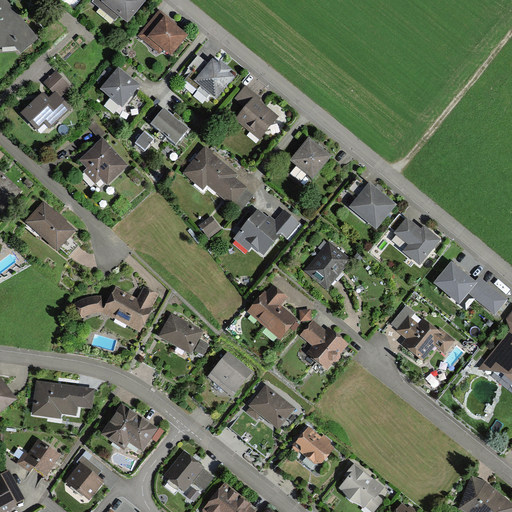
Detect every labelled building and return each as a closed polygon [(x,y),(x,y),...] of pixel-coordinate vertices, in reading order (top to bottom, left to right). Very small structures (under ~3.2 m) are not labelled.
[(20,53),(37,39),(4,0),(0,0),(0,47),(16,47),(20,53)] [(127,23),(145,3),(142,0),(95,0),(94,2),(115,20),(119,16),(127,23)] [(189,36),(159,10),(137,36),(160,56),(164,51),(171,57),(189,36)] [(194,82),(216,99),(232,79),(225,74),(228,71),(218,63),(215,67),(210,62),(194,82)] [(122,109),(141,87),(119,69),(100,91),(122,109)] [(43,91),(21,113),(37,131),(45,123),(50,128),(72,108),(62,98),(71,88),(56,72),(42,85),(52,95),(50,98),(43,91)] [(247,108),(237,121),(261,139),(279,116),(259,100),(260,99),(245,87),(236,99),(247,108)] [(151,125),(176,146),(189,130),(163,109),(166,106),(157,99),(144,116),(153,123),(151,125)] [(94,122),(88,127),(99,139),(105,134),(94,122)] [(309,138),(291,160),(314,179),(332,157),(309,138)] [(129,166),(103,139),(79,161),(87,170),(84,173),(97,186),(102,181),(108,187),(129,166)] [(236,174),(203,148),(181,175),(204,193),(209,188),(233,207),(248,187),(234,177),(236,174)] [(127,175),(135,184),(143,178),(135,169),(127,175)] [(0,212),(1,213),(21,191),(0,171),(0,212)] [(369,184),(349,209),(377,231),(397,207),(369,184)] [(26,224),(58,252),(77,231),(45,203),(26,224)] [(269,219),(258,210),(234,239),(250,252),(253,249),(265,258),(282,236),(287,240),(300,223),(283,210),(275,220),(270,217),(269,219)] [(211,215),(199,225),(209,239),(222,229),(211,215)] [(404,253),(421,267),(441,243),(423,228),(420,232),(407,221),(395,235),(409,247),(404,253)] [(328,242),(305,271),(327,289),(342,270),(350,260),(328,242)] [(475,284),(452,265),(436,285),(459,304),(468,293),(495,314),(506,301),(479,280),(475,284)] [(265,291),(247,311),(280,339),(296,320),(282,307),(289,298),(274,285),(267,292),(265,291)] [(116,289),(108,303),(102,314),(141,334),(151,316),(149,315),(160,295),(144,286),(137,300),(116,289)] [(100,313),(102,314),(108,303),(101,300),(100,296),(85,298),(75,304),(83,319),(92,315),(100,313)] [(310,310),(301,311),(302,321),(311,320),(310,310)] [(171,315),(158,339),(191,357),(203,332),(171,315)] [(407,339),(402,345),(422,361),(435,346),(445,354),(455,342),(438,329),(437,330),(424,319),(419,325),(407,316),(396,330),(407,339)] [(341,355),(350,345),(338,335),(328,327),(326,330),(314,320),(300,337),(312,347),(307,354),(328,372),(334,364),(338,364),(342,359),(341,355)] [(511,328),(478,372),(502,375),(511,384),(511,328)] [(209,345),(201,341),(196,351),(203,355),(209,345)] [(253,375),(228,354),(208,378),(233,399),(253,375)] [(0,377),(0,412),(17,400),(0,377)] [(95,390),(35,382),(31,417),(62,421),(62,416),(77,418),(79,407),(92,408),(95,390)] [(295,409),(267,386),(249,408),(250,409),(247,413),(256,421),(260,416),(277,430),(295,409)] [(159,430),(122,405),(101,435),(124,451),(129,445),(142,454),(159,430)] [(321,437),(310,428),(299,441),(297,440),(293,445),(294,449),(299,453),(299,452),(315,465),(323,465),(338,446),(324,434),(321,437)] [(46,477),(61,455),(39,439),(28,455),(24,452),(15,464),(30,474),(34,469),(46,477)] [(185,452),(164,477),(185,494),(194,482),(203,489),(212,478),(203,470),(205,468),(185,452)] [(81,464),(98,477),(102,472),(82,456),(77,463),(80,465),(81,464)] [(80,465),(66,483),(89,502),(105,483),(98,477),(81,464),(80,465)] [(354,465),(345,476),(349,479),(340,490),(364,508),(366,507),(372,511),(374,511),(382,502),(377,498),(385,489),(354,465)] [(0,511),(13,511),(18,510),(16,506),(26,500),(9,469),(0,473),(0,511)] [(466,511),(511,511),(511,503),(486,483),(472,477),(459,510),(466,511)] [(225,484),(204,510),(203,511),(254,511),(255,511),(250,507),(252,505),(225,484)]
